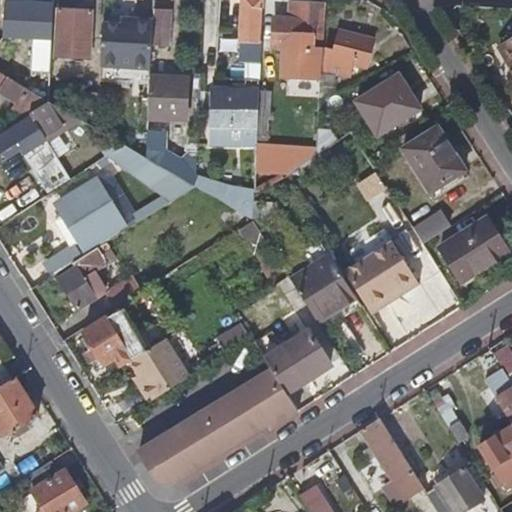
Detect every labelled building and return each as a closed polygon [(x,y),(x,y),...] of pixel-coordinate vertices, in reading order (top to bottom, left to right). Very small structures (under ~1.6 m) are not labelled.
[(237,0),(236,41),(235,60),(245,61),(245,57),(261,56),(261,41),(263,0),(237,0)] [(0,1),(0,36),(0,38),(32,39),(32,24),(41,24),(41,14),(33,14),(33,3),(0,1)] [(272,17),(272,18),(270,47),(310,49),(311,19),(317,20),(322,20),(323,4),(288,2),(287,17),(272,17)] [(89,56),(90,12),(56,11),(56,55),(89,56)] [(171,12),(153,11),(153,20),(151,43),(170,43),(171,12)] [(151,43),(153,20),(122,18),(121,25),(102,24),(100,72),(150,74),(151,43)] [(332,48),(321,45),(319,86),(334,87),(335,77),(350,79),(352,68),(367,71),(376,39),(338,29),(332,48)] [(511,40),(499,49),(511,68),(511,40)] [(46,102),(5,77),(0,84),(0,96),(13,104),(9,110),(21,118),(26,115),(46,102)] [(418,111),(397,77),(356,101),(375,136),(418,111)] [(188,79),(150,78),(148,121),(186,122),(188,79)] [(256,148),(257,129),(259,92),(250,92),(250,84),(236,84),(236,90),(212,89),(211,127),(209,148),(256,148)] [(97,131),(99,92),(82,92),(81,122),(97,131)] [(78,120),(46,102),(26,115),(27,117),(0,135),(0,155),(36,132),(43,142),(78,120)] [(436,127),(402,149),(430,192),(434,199),(467,178),(463,171),(436,127)] [(317,129),(316,147),(316,154),(338,140),(329,129),(317,129)] [(193,187),(197,190),(198,176),(198,173),(198,163),(199,144),(186,144),(186,154),(181,159),(167,150),(167,134),(147,132),(146,160),(193,187)] [(316,154),(316,147),(287,146),(287,150),(288,150),(287,168),(288,168),(287,173),(316,154)] [(167,203),(181,194),(122,160),(128,149),(125,148),(118,153),(110,163),(117,167),(158,197),(130,215),(106,174),(88,185),(117,229),(133,219),(136,223),(167,203)] [(146,160),(128,149),(122,160),(181,194),(193,187),(146,160)] [(417,181),(403,159),(380,173),(399,202),(403,199),(410,209),(423,199),(413,184),(417,181)] [(254,194),(254,191),(228,186),(198,176),(197,190),(251,221),(252,222),(253,194),(254,194)] [(117,229),(88,185),(59,202),(67,216),(56,224),(71,249),(78,244),(83,250),(117,229)] [(4,204),(14,219),(37,204),(27,190),(4,204)] [(422,246),(449,228),(439,213),(412,230),(422,246)] [(505,254),(485,220),(439,249),(460,283),(505,254)] [(252,222),(251,221),(239,229),(254,253),(267,245),(252,222)] [(303,255),(311,267),(327,257),(320,245),(303,255)] [(393,248),(371,261),(374,266),(387,259),(393,269),(382,277),(391,293),(392,292),(396,298),(417,285),(393,248)] [(94,250),(72,264),(75,268),(58,280),(78,311),(95,300),(89,292),(100,284),(92,273),(103,265),(94,250)] [(311,267),(289,281),(316,323),(355,299),(327,257),(311,267)] [(371,261),(359,269),(362,274),(357,277),(355,275),(351,278),(370,306),(391,293),(382,277),(393,269),(387,259),(374,266),(371,261)] [(362,274),(359,269),(350,275),(351,278),(355,275),(357,277),(362,274)] [(119,305),(139,292),(131,280),(107,295),(115,308),(119,305)] [(391,293),(370,306),(374,313),(396,298),(392,292),(391,293)] [(115,308),(90,324),(92,327),(84,333),(86,337),(82,339),(84,342),(78,346),(85,356),(91,353),(95,359),(100,356),(106,364),(116,357),(121,364),(149,347),(124,308),(122,310),(119,305),(115,308)] [(240,324),(215,336),(223,351),(247,339),(240,324)] [(186,378),(163,340),(129,361),(138,376),(143,384),(139,387),(148,402),(186,378)] [(294,340),(263,360),(264,362),(285,395),(329,366),(317,348),(304,357),(294,340)] [(285,395),(264,362),(134,444),(159,484),(172,485),(193,471),(265,425),(269,430),(297,413),(285,395)] [(511,385),(506,376),(501,368),(483,378),(511,425),(478,447),(505,489),(511,483),(511,385)] [(134,379),(139,387),(143,384),(138,376),(134,379)] [(36,416),(13,380),(0,388),(0,469),(0,470),(0,469),(0,434),(2,437),(36,416)] [(429,393),(433,399),(440,395),(436,389),(429,393)] [(453,394),(434,404),(447,425),(456,420),(459,424),(468,417),(453,394)] [(397,508),(425,491),(417,479),(379,419),(361,431),(372,448),(376,455),(394,482),(384,489),(394,506),(397,508)] [(456,420),(447,425),(459,443),(467,438),(459,424),(456,420)] [(369,460),(376,455),(372,448),(364,452),(369,460)] [(333,458),(329,451),(304,467),(309,473),(333,458)] [(57,476),(49,464),(21,482),(40,511),(38,511),(72,511),(82,506),(63,473),(57,476)] [(461,471),(426,493),(438,511),(464,511),(480,501),(491,495),(473,467),(463,474),(461,471)] [(333,511),(318,486),(301,495),(312,511),(333,511)] [(494,501),(499,509),(509,503),(504,495),(494,501)]
